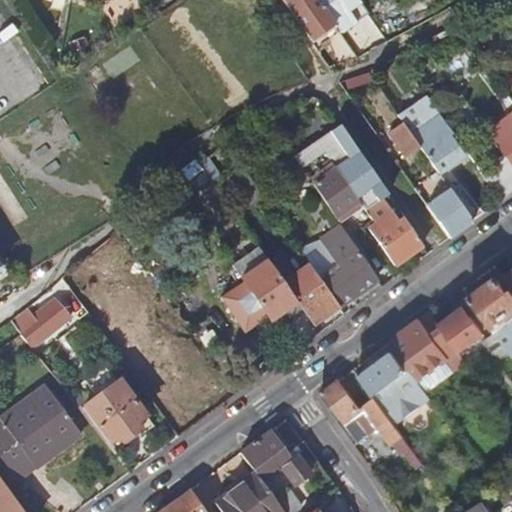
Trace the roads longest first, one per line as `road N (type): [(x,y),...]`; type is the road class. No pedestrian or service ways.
road 1 (residential): [(511,227),(289,390)]
road 2 (residential): [(289,390),(126,511)]
road 3 (residential): [(289,390),(375,511)]
